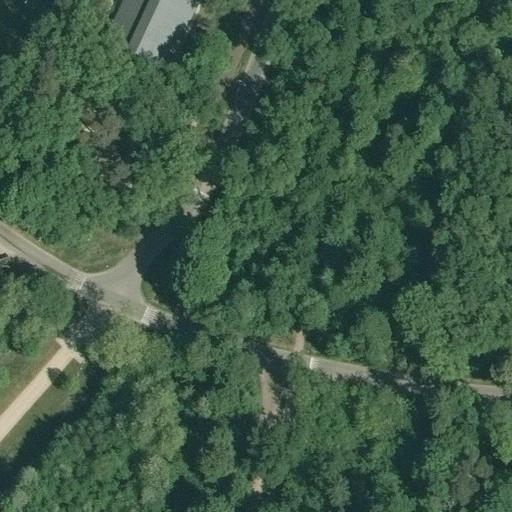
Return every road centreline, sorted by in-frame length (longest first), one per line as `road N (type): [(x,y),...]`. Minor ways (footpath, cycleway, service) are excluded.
road 1 (unclassified): [(511,398),(278,360),(107,296)]
road 2 (unclassified): [(107,296),(213,167),(282,0)]
road 3 (track): [(278,360),(252,511)]
